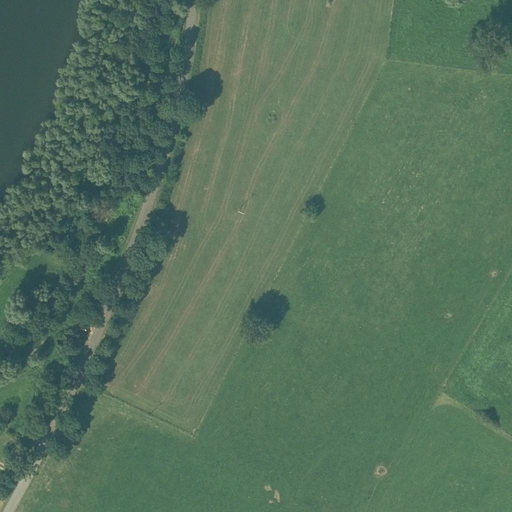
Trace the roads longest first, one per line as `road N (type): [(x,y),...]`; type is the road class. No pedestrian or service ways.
road 1 (unclassified): [(13,511),(130,260),(174,128),(195,0)]
road 2 (track): [(161,0),(144,113),(86,267),(45,342),(0,374)]
